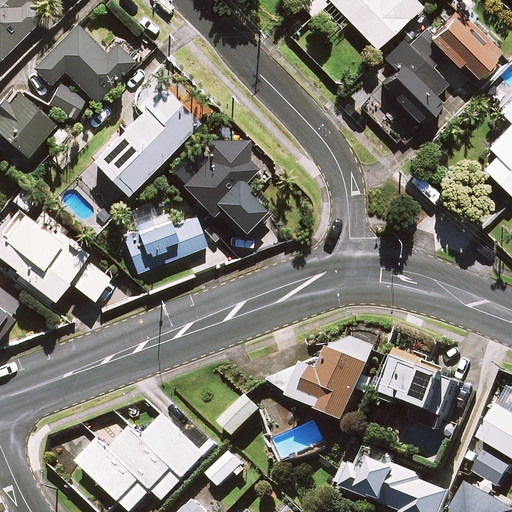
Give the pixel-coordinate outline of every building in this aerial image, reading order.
[(0,0),(0,58),(44,14),(29,0),(0,0)] [(331,0),(376,46),(421,2),(419,0),(331,0)] [(499,53),(456,8),(429,33),(457,62),(461,58),(476,74),(499,53)] [(65,68),(96,100),(136,61),(117,41),(106,51),(78,22),(34,65),(51,82),(65,68)] [(447,81),(405,39),(387,56),(399,69),(385,83),(420,119),(440,99),(434,94),(447,81)] [(92,156),(128,192),(201,120),(160,79),(141,98),(146,103),(92,156)] [(49,103),(75,118),(87,96),(61,82),(49,103)] [(0,111),(0,127),(28,152),(55,121),(19,89),(10,100),(4,95),(0,99),(0,110),(0,111)] [(511,96),(498,111),(511,124),(511,138),(502,149),(511,159),(511,96)] [(208,137),(208,139),(185,161),(194,170),(182,181),(213,212),(216,209),(245,239),(272,212),(249,188),(252,185),(247,179),(259,167),(249,157),(249,138),(208,137)] [(14,265),(55,296),(90,251),(61,228),(56,234),(19,205),(1,229),(4,231),(0,236),(0,252),(15,264),(14,265)] [(123,235),(137,271),(207,244),(196,215),(173,224),(170,216),(154,223),(152,217),(136,223),(138,229),(123,235)] [(74,282),(94,297),(111,275),(91,260),(74,282)] [(0,285),(0,331),(15,312),(12,310),(20,300),(0,285)] [(354,337),(334,345),(324,367),(316,360),(284,373),(268,380),(273,384),(294,393),(293,395),(346,420),(360,389),(367,392),(373,379),(365,376),(378,348),(354,337)] [(448,415),(459,384),(452,381),(455,373),(429,364),(430,360),(400,348),(384,392),(448,415)] [(261,409),(247,396),(222,422),(236,435),(261,409)] [(511,412),(499,405),(480,437),(511,455),(511,412)] [(135,426),(129,432),(114,419),(90,427),(102,439),(80,462),(133,511),(154,490),(166,500),(217,446),(212,441),(203,451),(166,416),(146,437),(135,426)] [(395,457),(360,443),(343,486),(403,510),(402,511),(440,511),(449,491),(422,481),(424,476),(392,463),(395,457)] [(511,466),(511,463),(487,450),(475,472),(501,486),(511,466)] [(249,470),(233,452),(210,473),(222,486),(238,471),(243,476),(249,470)] [(511,511),(511,504),(470,481),(452,511),(511,511)] [(209,511),(195,499),(182,511),(209,511)]
